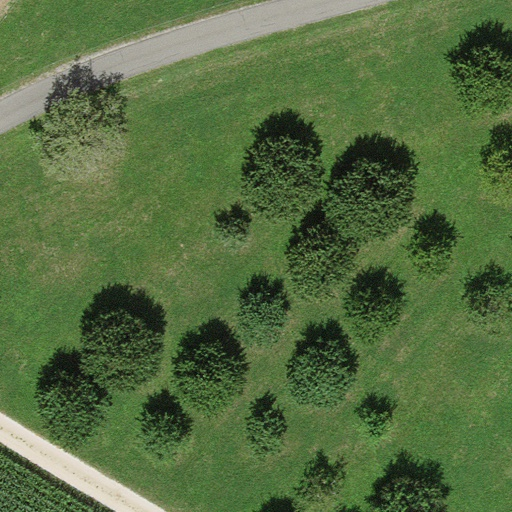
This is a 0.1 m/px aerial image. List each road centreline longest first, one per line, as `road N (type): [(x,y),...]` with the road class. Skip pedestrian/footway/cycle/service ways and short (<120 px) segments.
road 1 (unclassified): [(338,0),(123,59),(0,118)]
road 2 (track): [(0,438),(119,511)]
